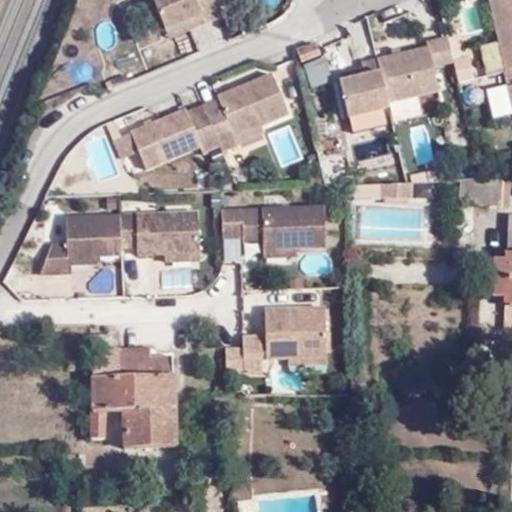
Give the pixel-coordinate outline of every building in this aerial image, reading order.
[(203,13),(207,23),(223,17),(216,0),(152,0),(164,30),(203,13)] [(511,0),(477,0),(505,115),(511,114),(511,0)] [(168,39),(207,23),(203,13),(164,30),(168,39)] [(446,62),(440,33),(416,39),(416,45),(349,60),(350,66),(351,72),(339,75),(328,77),(336,120),(381,112),(379,104),(430,93),(424,66),(446,62)] [(313,58),(310,50),(308,41),(287,49),(292,67),(313,58)] [(351,72),(350,66),(338,69),(339,75),(351,72)] [(121,133),(130,153),(138,173),(191,149),(195,157),(212,149),(216,155),(231,149),(229,144),(257,133),(254,127),(281,115),(263,70),(206,94),(208,101),(180,112),(178,107),(121,133)] [(114,160),(130,153),(121,133),(105,140),(114,160)] [(409,180),(341,185),(342,203),(410,202),(409,180)] [(508,208),(510,181),(461,180),(460,201),(468,201),(468,207),(508,208)] [(265,249),(302,248),(331,247),(329,203),(244,204),(244,242),(266,242),(265,249)] [(160,253),(194,252),(194,209),(60,210),(61,240),(47,240),(35,274),(61,274),(61,264),(61,256),(94,256),(119,256),(118,247),(132,247),(132,253),(160,253)] [(303,259),(302,248),(265,249),(266,259),(303,259)] [(195,262),(194,252),(160,253),(160,262),(195,262)] [(61,256),(61,264),(94,265),(94,256),(61,256)] [(492,294),(506,294),(507,261),(492,261),(492,294)] [(329,304),(267,304),(269,358),(292,358),(292,368),(330,365),(329,304)] [(230,368),(266,368),(266,333),(247,333),(246,344),(230,344),(230,368)] [(84,347),(110,347),(110,337),(85,336),(84,347)] [(155,347),(110,347),(84,347),(83,415),(87,415),(87,440),(101,440),(101,413),(119,414),(119,450),(168,451),(169,358),(156,358),(155,347)] [(347,374),(347,397),(365,397),(364,374),(347,374)]
